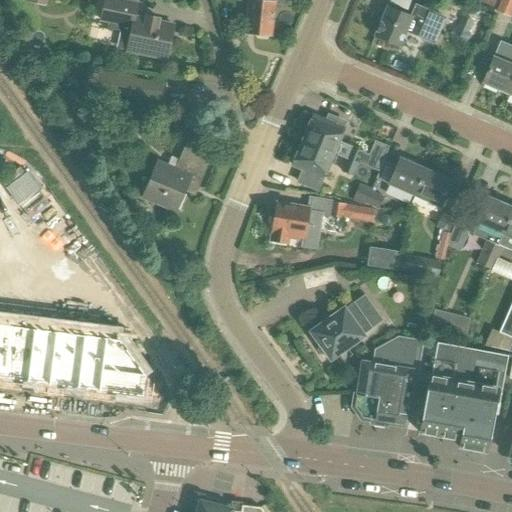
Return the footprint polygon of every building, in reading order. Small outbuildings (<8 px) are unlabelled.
[(104,0),(100,21),(131,27),(132,18),(133,18),(136,4),(114,0),(104,0)] [(247,0),(245,32),(256,33),(258,35),(266,36),(268,35),(272,35),(275,2),(283,3),(283,0),(247,0)] [(511,0),(502,0),(497,12),(511,17),(511,13),(511,0)] [(374,36),(398,46),(404,30),(433,43),(444,17),(415,5),(410,16),(387,6),(374,36)] [(456,26),(452,28),(449,35),(452,43),(459,46),(467,43),(470,36),(469,32),(473,21),(461,15),(456,26)] [(132,18),(131,27),(126,51),(165,59),(171,26),(133,18),(132,18)] [(511,47),(501,43),(495,58),(493,57),(483,82),(508,93),(511,82),(511,47)] [(131,96),(134,77),(102,73),(102,75),(90,74),(87,91),(131,96)] [(305,135),(303,140),(333,152),(347,158),(352,146),(341,142),(341,143),(338,142),(344,127),(342,127),(345,119),(329,113),(326,120),(313,115),(312,117),(309,118),(306,125),(307,128),(306,131),(308,131),(306,135),(305,135)] [(295,152),(291,160),(293,162),(292,165),(303,169),(298,181),(317,189),(322,177),(323,178),(329,163),(333,152),(303,140),(300,145),(302,146),(300,150),(299,149),(298,152),(295,152)] [(143,194),(159,200),(157,205),(166,209),(164,215),(172,218),(186,183),(198,188),(213,153),(186,141),(174,169),(156,162),(143,194)] [(352,146),(347,158),(357,162),(362,150),(352,146)] [(347,158),(342,170),(352,175),(357,162),(347,158)] [(389,181),(388,183),(413,194),(425,169),(399,158),(396,166),(389,181)] [(425,169),(413,194),(440,206),(451,180),(425,169)] [(371,191),(366,203),(378,208),(383,196),(371,191)] [(486,240),(481,252),(497,259),(502,247),(497,245),(511,209),(511,206),(488,196),(472,233),(486,240)] [(332,201),(329,216),(343,218),(343,216),(372,221),(374,209),(345,204),(345,203),(332,201)] [(271,234),(270,241),(287,244),(288,237),(303,240),(306,224),(315,225),(317,214),(308,212),(309,209),(275,203),(270,234),(271,234)] [(511,209),(497,245),(502,247),(511,251),(511,209)] [(435,226),(448,232),(453,220),(440,214),(435,226)] [(450,235),(464,241),(468,230),(454,224),(450,233),(450,234),(450,235)] [(450,234),(450,233),(442,231),(435,258),(443,260),(447,246),(450,234)] [(497,259),(481,252),(476,262),(492,270),(497,259)] [(314,332),(324,347),(321,349),(328,359),(331,357),(331,358),(383,322),(365,296),(334,318),(333,315),(322,323),(323,325),(314,332)] [(511,338),(511,301),(499,332),(511,338)] [(451,315),(434,311),(431,325),(447,330),(451,315)] [(0,378),(144,396),(146,375),(120,338),(0,323),(0,378)] [(507,351),(511,341),(511,338),(499,332),(493,330),(485,346),(507,351)] [(417,375),(425,341),(399,336),(373,350),(371,363),(361,362),(354,407),(362,418),(403,425),(411,374),(417,375)] [(493,414),(496,414),(507,356),(436,343),(430,376),(428,376),(418,432),(459,440),(458,443),(458,447),(461,447),(486,452),(493,414)] [(263,511),(260,508),(242,506),(240,511),(230,510),(230,508),(203,500),(203,503),(201,502),(198,511),(196,511),(195,511),(263,511)]
